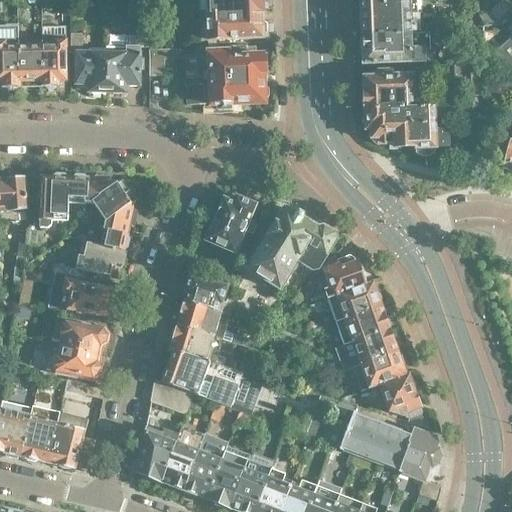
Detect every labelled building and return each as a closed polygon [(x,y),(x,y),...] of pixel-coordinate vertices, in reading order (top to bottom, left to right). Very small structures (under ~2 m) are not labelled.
[(199,0),(201,43),(206,42),(206,43),(228,43),(253,42),(253,39),(263,39),(263,34),(267,30),(267,22),(262,19),(261,0),(199,0)] [(419,0),(360,0),(362,38),(421,35),(419,0)] [(511,0),(502,0),(490,11),(478,20),(482,28),(500,27),(495,22),(498,20),(511,7),(511,0)] [(430,25),(423,26),(423,34),(429,34),(445,33),(445,23),(430,23),(430,25)] [(106,33),(107,52),(107,91),(112,91),(114,94),(122,94),(123,92),(127,92),(128,87),(140,87),(140,48),(149,48),(149,28),(136,28),(136,34),(106,33)] [(43,30),(43,41),(44,87),(46,87),(48,89),(54,89),(55,87),(59,87),(59,82),(67,82),(66,45),(68,45),(68,39),(68,29),(43,30)] [(71,54),(75,54),(76,54),(76,86),(88,86),(88,91),(92,91),(93,94),(100,94),(102,91),(107,91),(107,52),(82,52),(82,34),(71,34),(71,54)] [(421,35),(362,38),(362,40),(359,40),(360,52),(363,52),(364,65),(372,64),(372,67),(426,65),(425,52),(430,51),(429,35),(421,35)] [(0,40),(0,83),(4,83),(4,88),(7,88),(9,90),(15,90),(17,88),(19,88),(18,42),(8,42),(8,41),(0,40)] [(511,40),(509,40),(486,60),(497,67),(511,54),(511,40)] [(43,41),(18,42),(19,88),(20,88),(20,86),(42,86),(42,87),(44,87),(43,41)] [(186,86),(187,106),(211,105),(211,107),(217,106),(217,110),(231,109),(231,106),(265,104),(265,101),(268,96),(268,90),(264,86),(263,74),(265,74),(265,59),(263,59),(263,56),(255,56),(255,54),(247,55),(246,50),(231,51),(231,50),(206,51),(206,49),(198,49),(149,50),(149,77),(164,76),(164,60),(206,59),(207,70),(203,72),(203,80),(207,82),(207,87),(204,87),(204,86),(186,86)] [(511,54),(497,67),(508,74),(510,76),(511,74),(511,54)] [(479,108),(478,75),(478,65),(447,66),(447,78),(458,78),(458,109),(479,108)] [(365,109),(365,111),(416,109),(416,94),(426,93),(425,74),(393,75),(393,70),(391,70),(391,71),(385,72),(385,78),(364,79),(364,82),(362,84),(363,89),(365,91),(365,95),(361,99),(362,106),(365,109)] [(436,108),(416,109),(365,111),(366,115),(364,118),(364,124),(366,127),(366,131),(372,131),(372,140),(384,139),(385,145),(390,145),(390,147),(396,147),(396,148),(415,148),(415,150),(416,150),(416,154),(421,157),(429,157),(434,154),(434,149),(435,149),(435,148),(448,148),(447,127),(435,128),(434,116),(436,116),(436,108)] [(42,178),(40,208),(39,228),(48,229),(51,226),(51,221),(68,222),(69,199),(70,199),(71,178),(67,177),(66,176),(56,176),(55,177),(52,177),(52,178),(42,178)] [(71,178),(71,204),(70,220),(79,221),(80,204),(85,204),(94,205),(100,213),(129,190),(123,180),(122,181),(111,181),(111,179),(110,179),(110,181),(96,180),(96,179),(95,179),(95,180),(90,180),(90,178),(87,178),(85,176),(76,176),(75,178),(71,178)] [(27,178),(0,179),(0,221),(0,224),(19,223),(18,211),(25,210),(29,209),(26,179),(27,179),(27,178)] [(129,190),(100,213),(106,222),(104,231),(108,232),(104,247),(104,248),(124,252),(124,250),(127,249),(129,240),(128,237),(128,236),(127,235),(129,225),(131,225),(131,224),(130,224),(133,211),(134,211),(134,210),(133,210),(135,201),(136,202),(136,201),(129,190)] [(235,252),(234,254),(247,259),(262,226),(248,221),(255,206),(251,204),(249,201),(244,198),(240,200),(232,196),(229,203),(224,200),(206,241),(235,252)] [(296,214),(295,215),(285,209),(247,270),(281,291),(298,262),(313,271),(318,270),(337,240),(335,235),(324,228),(319,229),(304,220),(305,219),(305,215),(300,212),(296,214)] [(34,235),(32,246),(33,246),(33,247),(40,248),(41,236),(34,235)] [(19,243),(14,280),(25,281),(29,245),(29,244),(19,243)] [(70,260),(68,267),(68,268),(54,265),(53,272),(74,277),(83,278),(84,272),(102,276),(103,275),(117,278),(120,268),(121,269),(121,266),(123,264),(125,257),(123,254),(124,252),(104,248),(104,247),(87,243),(87,244),(81,243),(78,256),(80,257),(79,259),(74,258),(70,260)] [(328,285),(327,285),(329,289),(324,290),(328,300),(367,286),(366,285),(365,285),(361,276),(363,272),(361,266),(357,264),(356,262),(355,262),(353,258),(349,256),(336,260),(337,264),(325,269),(323,272),(328,285)] [(62,294),(64,295),(61,308),(66,309),(66,311),(71,312),(71,309),(107,316),(111,313),(113,305),(109,301),(111,291),(70,283),(70,280),(71,280),(72,276),(52,272),(51,278),(64,282),(62,294)] [(192,276),(185,301),(218,312),(220,305),(222,306),(228,287),(210,281),(210,282),(192,276)] [(367,286),(328,300),(335,321),(379,305),(379,304),(381,300),(379,293),(375,292),(372,283),(366,285),(367,286)] [(181,315),(177,326),(223,340),(242,347),(245,338),(233,335),(225,331),(230,316),(218,312),(185,301),(184,303),(182,306),(180,312),(181,315)] [(310,313),(322,309),(319,301),(307,305),(310,313)] [(379,305),(335,321),(343,344),(388,328),(388,327),(389,323),(387,317),(383,315),(379,305)] [(32,322),(35,310),(22,308),(20,320),(32,322)] [(50,335),(48,345),(98,354),(100,346),(105,342),(106,336),(103,330),(66,322),(66,321),(64,321),(57,320),(54,336),(50,335)] [(176,352),(176,353),(207,362),(211,363),(235,371),(237,363),(225,359),(218,356),(223,340),(177,326),(177,327),(174,330),(173,336),(173,340),(170,350),(176,352)] [(320,326),(310,330),(312,336),(322,332),(320,326)] [(388,328),(343,344),(348,358),(351,366),(396,351),(393,342),(395,339),(392,332),(389,331),(388,328)] [(280,334),(266,341),(269,347),(283,340),(280,334)] [(98,354),(48,345),(46,354),(50,354),(47,370),(55,372),(55,375),(60,376),(60,372),(93,379),(98,375),(100,368),(96,363),(98,354)] [(396,351),(351,366),(359,387),(360,391),(378,385),(405,375),(401,366),(403,363),(401,356),(398,354),(396,351)] [(241,377),(242,373),(235,371),(211,363),(207,362),(176,353),(164,384),(193,395),(198,398),(198,397),(207,400),(230,409),(231,409),(250,416),(253,417),(264,384),(241,377)] [(20,371),(10,369),(8,380),(18,383),(20,371)] [(405,375),(378,385),(388,412),(409,418),(420,414),(418,408),(421,407),(414,391),(413,391),(413,389),(414,386),(412,378),(408,377),(408,375),(405,375)] [(67,381),(65,390),(64,392),(86,396),(88,385),(67,381)] [(192,396),(193,395),(164,384),(161,383),(155,381),(151,402),(159,405),(159,406),(186,416),(189,407),(192,396)] [(192,396),(189,407),(194,408),(198,398),(192,396)] [(345,451),(399,471),(398,474),(412,480),(424,484),(426,485),(427,483),(425,483),(431,468),(432,468),(439,465),(441,457),(439,450),(435,448),(437,443),(435,437),(413,430),(411,434),(354,412),(356,406),(348,404),(337,400),(321,443),(345,451)] [(0,412),(0,413),(0,453),(21,458),(30,418),(32,410),(2,403),(0,412)] [(224,408),(215,404),(209,421),(218,424),(224,408)] [(30,418),(21,458),(48,464),(61,414),(33,407),(32,410),(30,418)] [(61,414),(48,464),(75,470),(76,469),(88,472),(94,441),(82,439),(87,420),(61,414)] [(260,421),(240,414),(237,424),(257,431),(260,421)] [(257,431),(256,432),(265,435),(269,424),(260,421),(257,431)] [(137,472),(136,473),(162,482),(164,483),(181,436),(163,429),(162,433),(146,427),(145,431),(137,472)] [(185,491),(202,445),(204,438),(190,433),(183,430),(181,436),(164,483),(185,491)] [(294,433),(285,430),(280,445),(288,448),(294,433)] [(226,450),(219,447),(218,451),(202,445),(185,491),(207,499),(207,500),(208,500),(226,450)] [(227,449),(226,450),(208,500),(232,509),(246,469),(250,457),(227,449)] [(377,463),(356,456),(352,465),(373,473),(377,463)] [(246,469),(232,509),(239,511),(256,511),(271,471),(270,470),(272,465),(250,457),(246,469)] [(271,471),(256,511),(282,511),(291,486),(293,483),(284,479),(285,476),(271,471)] [(419,496),(424,484),(413,480),(409,492),(419,496)] [(308,511),(315,495),(318,488),(302,482),(300,486),(293,483),(291,486),(282,511),(308,511)] [(424,484),(420,496),(436,502),(440,489),(427,483),(426,485),(424,484)] [(315,495),(308,511),(335,511),(341,496),(318,488),(315,495)] [(385,492),(381,503),(389,506),(393,495),(385,492)] [(341,496),(335,511),(361,511),(364,505),(341,496)]
